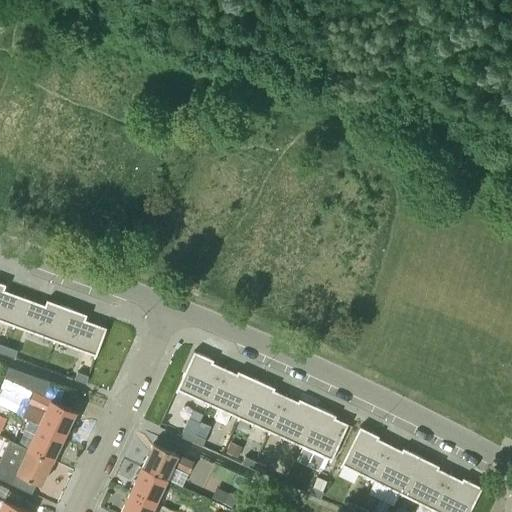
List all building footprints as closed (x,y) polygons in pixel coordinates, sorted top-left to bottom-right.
[(13,328),(25,295),(24,295),(23,297),(4,290),(6,284),(0,282),(0,319),(13,325),(12,327),(13,328)] [(26,296),(25,295),(13,328),(14,328),(15,325),(54,340),(53,342),(54,342),(67,307),(47,299),(45,305),(25,298),(26,296)] [(87,314),(67,307),(54,342),(54,343),(55,340),(95,355),(94,357),(95,358),(106,327),(85,319),(87,314)] [(15,357),(17,350),(6,346),(4,353),(15,357)] [(206,405),(207,406),(225,365),(224,367),(212,362),(213,360),(194,351),(176,391),(177,392),(178,390),(208,403),(206,405)] [(237,419),(238,420),(256,379),(238,371),(237,373),(225,368),(226,366),(225,365),(207,406),(208,406),(209,403),(238,417),(237,419)] [(35,392),(40,377),(39,377),(8,366),(2,381),(35,392)] [(86,383),(89,376),(77,372),(75,379),(86,383)] [(268,433),(287,393),(286,393),(285,395),(274,390),(275,387),(256,379),(238,420),(239,420),(240,417),(269,430),(268,433)] [(75,411),(43,396),(35,392),(30,403),(23,416),(39,424),(64,435),(75,411)] [(298,447),(299,447),(317,407),(299,398),(298,401),(287,395),(287,393),(268,433),(269,434),(270,431),(299,444),(298,447)] [(336,415),(317,407),(299,447),(300,448),(301,445),(330,458),(329,461),(331,462),(348,423),(335,417),(336,415)] [(39,424),(28,447),(28,448),(52,460),(64,435),(39,424)] [(370,481),(371,481),(391,442),(390,441),(389,443),(378,438),(379,436),(360,426),(340,466),(341,467),(343,464),(371,479),(370,481)] [(191,441),(195,433),(184,429),(180,436),(191,441)] [(202,446),(206,438),(195,433),(191,441),(202,446)] [(28,448),(28,447),(9,439),(0,458),(0,477),(7,481),(30,492),(35,481),(41,484),(52,460),(28,448)] [(237,457),(242,446),(231,441),(226,452),(237,457)] [(142,467),(167,479),(173,465),(189,473),(195,462),(153,442),(142,467)] [(391,442),(371,481),(372,482),(373,479),(402,493),(400,496),(401,496),(421,456),(403,447),(402,450),(390,444),(391,442)] [(253,468),(256,461),(245,456),(242,463),(253,468)] [(431,511),(451,472),(450,471),(449,473),(438,468),(439,465),(421,456),(401,496),(402,497),(403,494),(432,508),(430,511),(431,511)] [(264,473),(267,466),(256,461),(253,468),(264,473)] [(156,503),(167,479),(142,467),(131,491),(156,503)] [(451,472),(431,511),(432,511),(433,509),(438,511),(469,511),(482,487),(463,477),(462,480),(451,474),(452,472),(451,472)] [(313,486),(322,491),(327,480),(317,476),(313,486)] [(0,498),(4,500),(9,488),(0,484),(0,498)] [(320,498),(324,491),(322,491),(313,486),(309,494),(320,498)] [(151,511),(156,503),(131,491),(120,511),(151,511)] [(234,507),(238,498),(229,493),(225,503),(233,507),(234,507)] [(27,511),(28,511),(4,500),(0,498),(0,511),(27,511)] [(386,511),(390,504),(379,499),(374,511),(376,511),(386,511)] [(351,511),(356,511),(358,506),(348,502),(344,509),(351,511)]
